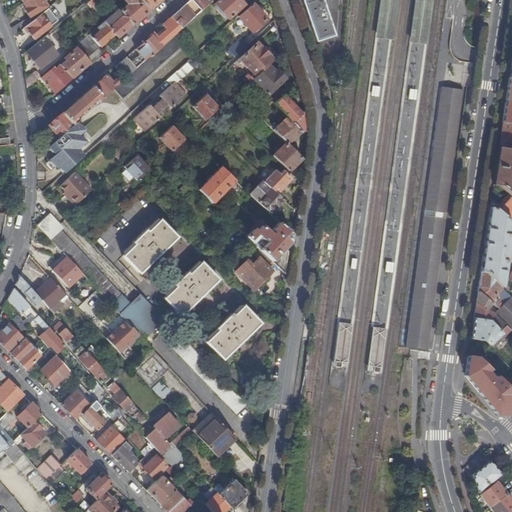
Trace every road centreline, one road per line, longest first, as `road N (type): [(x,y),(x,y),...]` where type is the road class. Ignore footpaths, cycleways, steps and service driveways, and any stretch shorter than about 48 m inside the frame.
road 1 (tertiary): [(280,0),(313,91),(319,137),(264,511)]
road 2 (primary): [(441,401),(502,0)]
road 3 (unknown): [(275,443),(239,435),(158,351),(155,335),(168,313),(109,257),(142,214)]
road 4 (residential): [(0,363),(150,511)]
road 5 (residential): [(177,0),(40,121),(22,124)]
road 6 (residential): [(22,124),(28,184),(0,283)]
